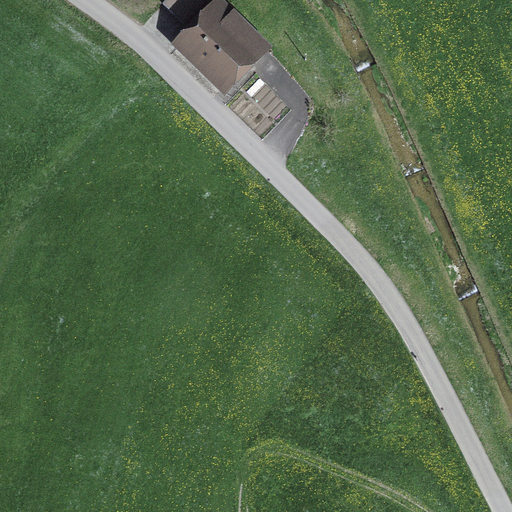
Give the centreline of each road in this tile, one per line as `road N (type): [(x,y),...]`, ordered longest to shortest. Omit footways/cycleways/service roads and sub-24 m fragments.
road 1 (unclassified): [(84,0),(162,61),(356,254),(401,315),(504,511)]
road 2 (track): [(420,511),(378,487),(271,448),(247,468),(244,511)]
